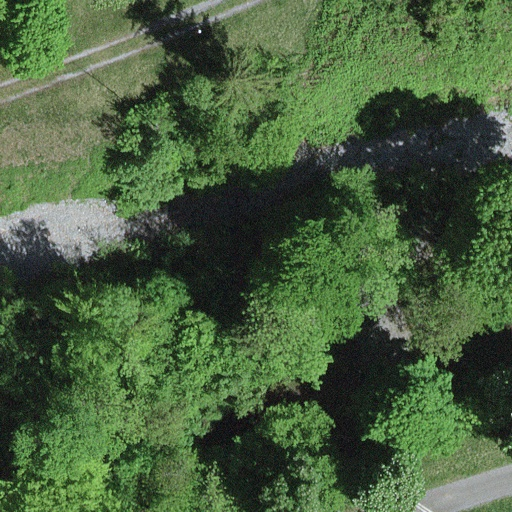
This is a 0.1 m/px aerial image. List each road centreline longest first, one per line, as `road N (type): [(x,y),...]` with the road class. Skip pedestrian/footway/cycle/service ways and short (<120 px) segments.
road 1 (track): [(0,96),(279,0)]
road 2 (track): [(511,461),(366,511)]
